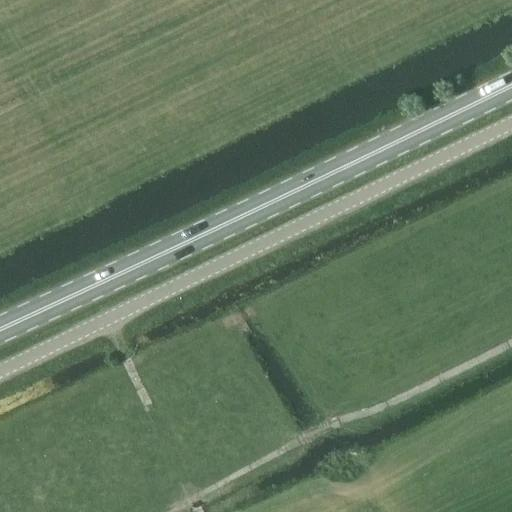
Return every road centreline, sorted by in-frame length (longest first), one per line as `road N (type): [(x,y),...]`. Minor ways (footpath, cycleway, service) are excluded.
road 1 (unclassified): [(0,372),(511,124)]
road 2 (secondary): [(0,330),(511,84)]
road 3 (track): [(511,340),(385,406),(332,422),(166,511)]
